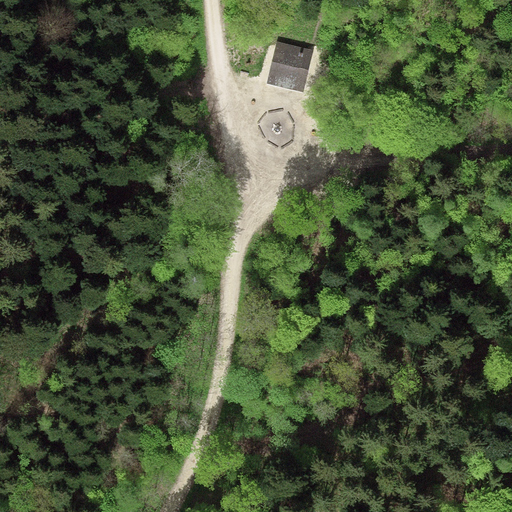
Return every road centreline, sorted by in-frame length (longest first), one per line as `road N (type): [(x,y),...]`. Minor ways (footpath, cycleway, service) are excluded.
road 1 (track): [(175,511),(205,446),(229,322),(239,169),(213,0)]
road 2 (track): [(239,169),(511,151)]
